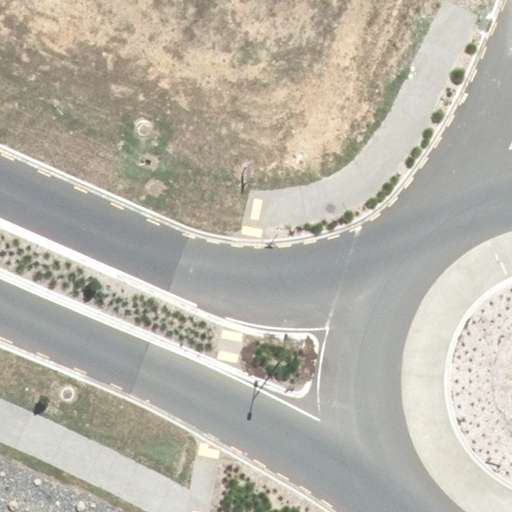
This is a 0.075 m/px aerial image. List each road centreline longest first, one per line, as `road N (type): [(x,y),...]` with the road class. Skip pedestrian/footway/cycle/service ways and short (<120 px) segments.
road 1 (tertiary): [(392,511),(312,453),(218,402),(0,306)]
road 2 (tertiary): [(0,182),(184,263),(269,286),(374,297)]
road 3 (tertiary): [(401,511),(376,482),(362,435),(356,365),(374,297)]
road 4 (residential): [(453,206),(511,67)]
road 5 (tertiary): [(374,297),(413,239),(453,206)]
